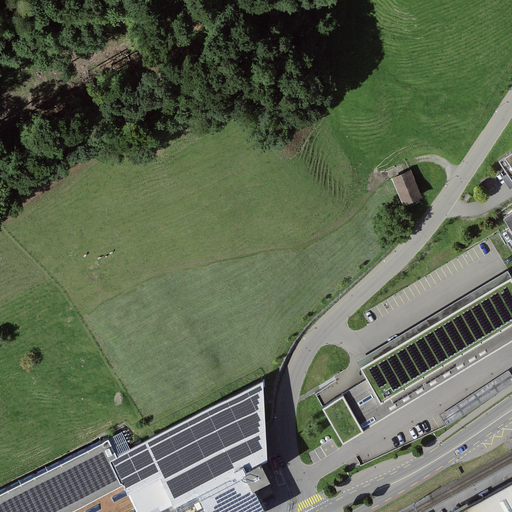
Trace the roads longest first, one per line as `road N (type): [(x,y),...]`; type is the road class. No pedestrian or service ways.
road 1 (residential): [(315,511),(287,442),(294,376),(324,328),(445,205)]
road 2 (primary): [(511,408),(344,511)]
